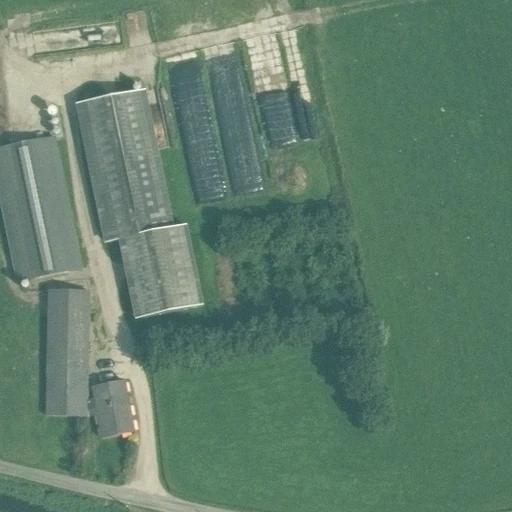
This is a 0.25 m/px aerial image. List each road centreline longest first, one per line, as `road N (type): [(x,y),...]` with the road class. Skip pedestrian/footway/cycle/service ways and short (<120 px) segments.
road 1 (track): [(91,238),(65,109),(14,80),(0,52)]
road 2 (unclassified): [(203,511),(0,467)]
